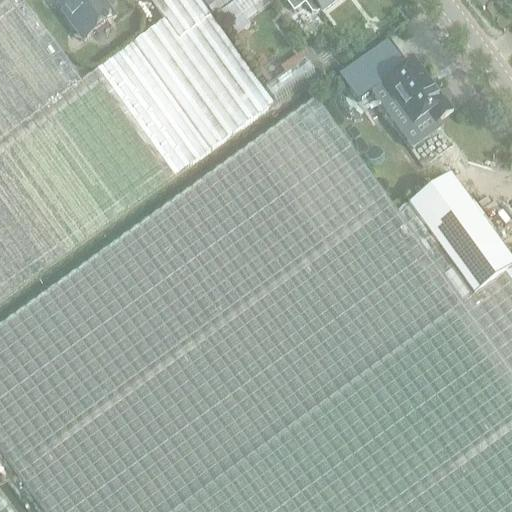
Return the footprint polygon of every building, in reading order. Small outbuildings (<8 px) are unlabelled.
[(81,83),(20,0),(10,0),(0,7),(0,302),(55,263),(272,109),(194,0),(157,0),(151,4),(164,24),(81,83)] [(85,41),(113,21),(99,1),(96,3),(94,0),(53,0),(63,14),(65,12),(85,41)] [(211,0),(204,6),(212,17),(234,0),(211,0)] [(264,0),(239,0),(220,14),(232,31),(236,36),(237,38),(239,37),(247,31),(250,29),(242,17),(265,0),(264,0)] [(273,0),(276,4),(281,0),(283,0),(293,13),(304,4),(311,14),(316,14),(319,11),(321,14),(338,0),(273,0)] [(355,81),(346,87),(357,102),(380,86),(407,66),(388,41),(347,70),(355,81)] [(305,62),(266,89),(277,106),(316,78),(305,62)] [(413,62),(412,63),(407,66),(380,86),(389,99),(391,98),(411,126),(427,115),(434,124),(451,112),(444,101),(442,102),(432,87),(430,88),(413,64),(414,63),(413,62)] [(511,511),(511,269),(462,306),(396,215),(314,101),(0,328),(0,451),(43,511),(511,511)] [(511,262),(449,176),(396,215),(462,306),(511,269),(511,262)]
